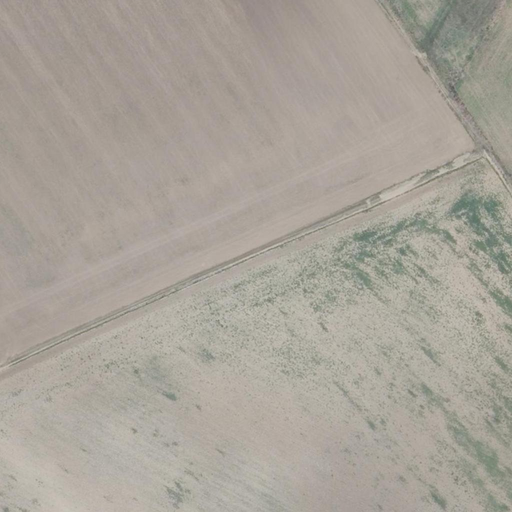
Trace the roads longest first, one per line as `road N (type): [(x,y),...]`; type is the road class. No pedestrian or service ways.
road 1 (track): [(496,161),(0,377)]
road 2 (track): [(496,161),(381,0)]
